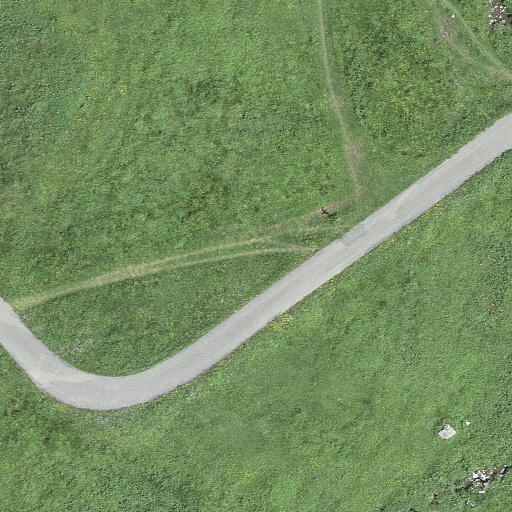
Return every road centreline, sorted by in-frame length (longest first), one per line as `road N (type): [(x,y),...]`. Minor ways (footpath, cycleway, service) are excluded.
road 1 (track): [(0,316),(69,383),(104,392),(153,389),(379,231)]
road 2 (track): [(379,231),(511,132)]
